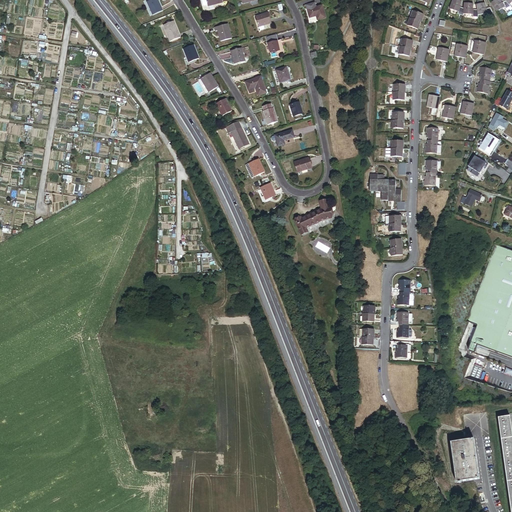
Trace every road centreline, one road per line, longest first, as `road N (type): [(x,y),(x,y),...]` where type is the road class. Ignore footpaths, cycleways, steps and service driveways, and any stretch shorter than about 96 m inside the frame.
road 1 (secondary): [(354,511),(217,173),(183,113),(96,0)]
road 2 (residential): [(441,0),(417,76),(413,254),(387,274),(383,373),(450,511)]
road 3 (residential): [(178,0),(285,185),(298,194),(315,192),(329,171),(288,0)]
road 4 (track): [(71,11),(39,223)]
